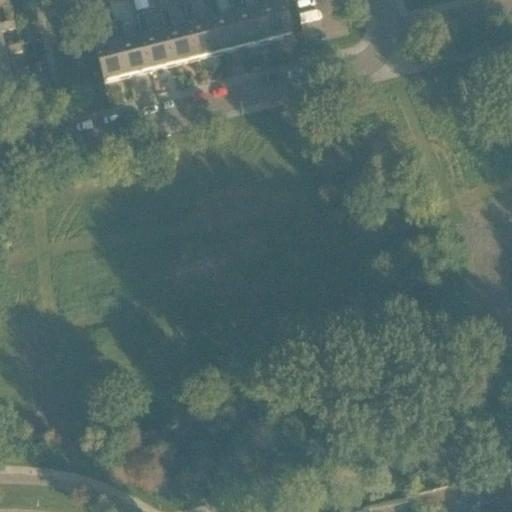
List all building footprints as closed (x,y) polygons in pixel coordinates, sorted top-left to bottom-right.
[(237,18),(236,18),(220,22),(215,0),(207,2),(213,24),(214,24),(222,57),(245,51),(237,18)] [(261,12),(260,13),(244,16),(239,0),(231,0),(236,18),(237,18),(245,51),(269,46),(261,12)] [(261,12),(269,46),(293,40),(285,6),(267,11),(264,0),(256,0),(260,13),(261,12)] [(0,11),(11,8),(9,1),(0,2),(0,11)] [(214,24),(213,24),(197,28),(192,6),(184,8),(189,30),(190,30),(199,63),(222,57),(214,24)] [(190,30),(189,30),(174,34),(169,12),(161,14),(166,36),(167,36),(175,69),(199,63),(190,30)] [(167,36),(166,36),(151,40),(145,18),(137,20),(143,42),(144,41),(152,75),(175,69),(167,36)] [(0,53),(4,53),(4,51),(0,36),(17,32),(15,24),(0,27),(0,53)] [(144,41),(143,42),(128,45),(122,24),(114,26),(120,48),(120,47),(128,80),(152,75),(144,41)] [(120,47),(120,48),(104,51),(99,29),(91,31),(104,86),(128,80),(120,47)] [(0,78),(10,76),(10,75),(6,59),(23,55),(21,47),(4,51),(4,53),(0,53),(0,78)] [(28,78),(28,79),(40,76),(38,68),(27,70),(26,71),(28,78)] [(0,104),(16,100),(12,82),(28,78),(26,71),(10,75),(10,76),(0,78),(0,104)] [(511,511),(511,502),(483,509),(484,511),(511,511)]
